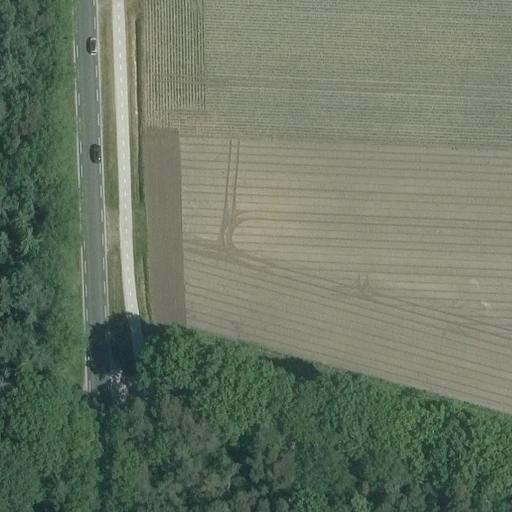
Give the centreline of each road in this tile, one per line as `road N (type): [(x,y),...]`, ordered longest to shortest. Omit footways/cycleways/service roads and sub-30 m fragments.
road 1 (secondary): [(102,511),(85,0)]
road 2 (track): [(99,380),(248,412),(511,486)]
road 3 (track): [(99,380),(0,467)]
